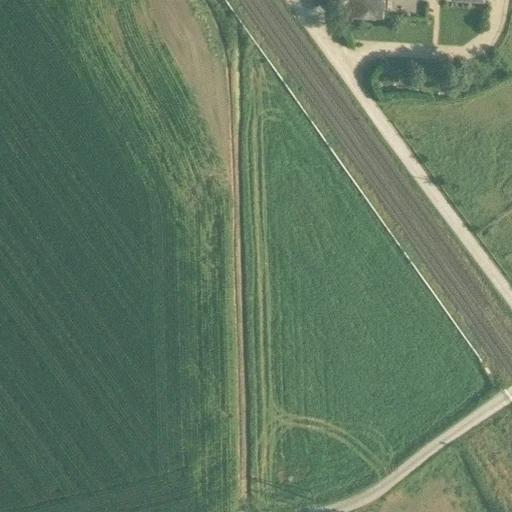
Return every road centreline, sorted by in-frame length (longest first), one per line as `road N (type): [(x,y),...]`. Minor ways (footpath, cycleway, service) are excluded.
road 1 (track): [(307,0),(511,287)]
road 2 (unclassified): [(313,511),(377,495),(511,391)]
road 3 (track): [(349,60),(460,51),(505,29),(509,0)]
